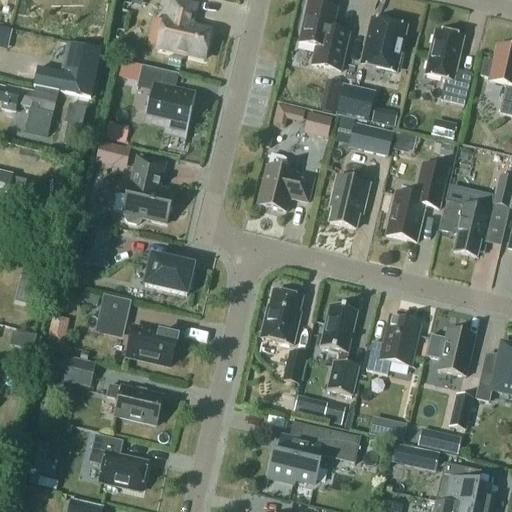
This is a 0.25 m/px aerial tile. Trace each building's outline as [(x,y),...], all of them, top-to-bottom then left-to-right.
[(157,50),(204,61),(211,33),(191,28),(196,7),(173,2),(168,23),(164,22),(157,50)] [(308,4),(299,45),(314,49),(310,67),(323,70),(340,74),(347,45),(349,35),(332,31),(336,11),(308,4)] [(362,67),(395,74),(396,71),(399,72),(402,57),(399,56),(405,30),(401,28),(401,25),(377,20),(377,23),(372,22),(362,67)] [(435,33),(425,77),(445,81),(441,102),(464,108),(471,77),(456,73),(463,40),(435,33)] [(37,71),(34,88),(89,100),(100,52),(67,44),(60,76),(37,71)] [(481,78),(490,80),(490,83),(506,87),(499,116),(511,118),(511,51),(498,48),(494,64),(484,62),(481,78)] [(174,92),(178,77),(178,76),(142,68),(137,85),(138,86),(138,84),(152,88),(147,109),(148,109),(146,118),(171,124),(169,131),(186,136),(195,101),(194,101),(195,97),(174,92)] [(0,89),(0,106),(2,107),(1,112),(15,115),(17,106),(30,109),(25,133),(47,138),(52,116),(37,113),(37,111),(53,114),(56,99),(57,94),(35,89),(34,95),(7,88),(6,90),(0,89)] [(337,117),(363,123),(369,98),(343,92),(337,117)] [(61,123),(56,144),(76,149),(88,101),(73,97),(66,125),(61,123)] [(325,140),(328,115),(274,108),(272,124),(300,127),(299,137),(325,140)] [(126,142),(129,128),(109,123),(106,138),(126,142)] [(348,150),(387,159),(393,134),(354,125),(348,150)] [(443,142),(452,144),(456,129),(446,127),(443,142)] [(101,145),(98,161),(127,168),(130,152),(101,145)] [(271,157),(268,168),(267,168),(257,208),(286,214),(289,200),(308,205),(313,181),(295,177),(295,175),(285,172),(287,164),(287,162),(285,160),(271,157)] [(159,191),(164,166),(137,160),(131,185),(130,185),(123,216),(126,216),(125,221),(127,225),(136,227),(140,225),(141,220),(166,226),(173,194),(159,191)] [(385,238),(416,245),(425,209),(439,212),(448,173),(422,167),(414,199),(395,195),(385,238)] [(14,176),(0,172),(0,199),(7,201),(14,176)] [(329,225),(355,231),(361,203),(364,204),(369,187),(337,179),(330,209),(333,209),(329,225)] [(493,206),(508,210),(511,193),(511,181),(499,179),(493,206)] [(446,203),(439,233),(453,237),(457,238),(453,254),(477,260),(480,243),(484,244),(491,214),(489,213),(462,207),(460,207),(446,203)] [(78,262),(102,268),(110,233),(86,228),(78,262)] [(191,277),(193,269),(151,259),(145,288),(186,298),(188,291),(192,292),(195,277),(191,277)] [(27,275),(25,291),(43,293),(45,277),(27,275)] [(297,323),(302,301),(273,294),(269,309),(267,308),(260,340),(293,348),(299,324),(297,323)] [(104,299),(97,330),(120,335),(128,304),(104,299)] [(335,364),(334,364),(327,393),(351,399),(358,370),(345,366),(357,314),(330,307),(320,350),(337,354),(335,364)] [(51,342),(68,346),(73,322),(56,318),(51,342)] [(384,347),(372,345),(366,373),(387,378),(389,367),(410,371),(419,328),(389,321),(384,347)] [(174,352),(177,339),(159,335),(133,329),(127,359),(169,369),(173,352),(174,352)] [(431,337),(426,360),(427,360),(427,359),(440,362),(437,373),(465,379),(475,339),(447,332),(445,341),(432,338),(432,337),(431,337)] [(511,396),(511,347),(502,345),(494,377),(482,374),(476,401),(488,404),(491,392),(511,396)] [(283,382),(298,386),(305,359),(289,355),(283,382)] [(54,381),(90,390),(96,365),(59,357),(54,381)] [(121,390),(109,388),(107,399),(118,402),(114,418),(156,428),(162,399),(121,389),(121,390)] [(449,429),(465,432),(472,401),(456,397),(449,429)] [(385,441),(403,445),(407,427),(389,423),(385,441)] [(360,443),(292,427),(289,442),(281,440),(277,457),(273,456),(265,490),(266,490),(269,480),(294,485),(294,482),(314,487),(319,467),(315,466),(317,460),(354,469),(360,443)] [(459,458),(462,442),(437,436),(433,451),(459,458)] [(121,445),(95,438),(89,464),(103,467),(99,485),(140,494),(147,465),(118,458),(121,445)] [(410,468),(435,474),(439,457),(413,451),(410,468)] [(449,495),(446,506),(475,511),(489,511),(494,491),(478,488),(478,486),(466,484),(469,471),(443,466),(438,492),(449,495)] [(18,486),(34,490),(38,476),(21,472),(18,486)] [(71,503),(68,511),(101,511),(102,510),(71,503)]
